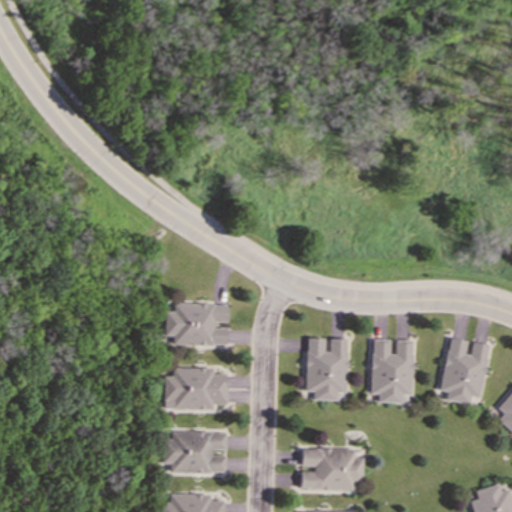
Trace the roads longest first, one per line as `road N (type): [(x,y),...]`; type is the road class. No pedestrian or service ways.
road 1 (residential): [(281,282),(110,170),(29,79),(0,30)]
road 2 (residential): [(511,315),(451,301),(333,300),(281,282)]
road 3 (residential): [(281,282),(265,326),(259,511)]
